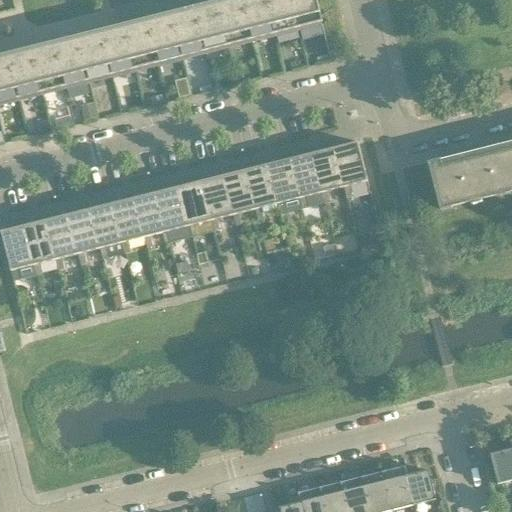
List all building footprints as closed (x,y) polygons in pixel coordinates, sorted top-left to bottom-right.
[(251,39),(241,0),(221,0),(217,1),(228,45),(251,39)] [(274,34),(266,0),(241,0),(251,39),(274,34)] [(297,28),(290,0),(266,0),(274,34),(297,28)] [(322,22),(316,0),(290,0),(297,28),(322,22)] [(228,45),(217,1),(193,7),(205,51),(228,45)] [(205,51),(193,7),(170,13),(181,57),(205,51)] [(181,57),(170,13),(146,19),(157,63),(181,57)] [(157,63),(146,19),(123,25),(134,69),(157,63)] [(134,69),(123,25),(100,30),(111,75),(134,69)] [(111,75),(100,30),(77,36),(88,81),(111,75)] [(88,81),(77,36),(53,42),(64,86),(88,81)] [(64,86),(53,42),(30,48),(41,92),(64,86)] [(41,92),(30,48),(7,54),(18,98),(41,92)] [(0,102),(18,98),(7,54),(0,55),(0,102)] [(70,117),(55,121),(57,129),(72,125),(70,117)] [(367,182),(357,142),(333,148),(343,188),(346,199),(352,198),(350,186),(367,182)] [(511,147),(460,161),(458,156),(428,163),(440,210),(511,192),(511,147)] [(343,188),(333,148),(311,154),(321,193),(324,205),(330,203),(327,192),(343,188)] [(321,193),(311,154),(289,159),(302,210),(308,209),(305,197),(321,193)] [(302,210),(289,159),(267,165),(277,204),(280,216),(302,210)] [(277,204),(267,165),(245,170),(255,210),(258,221),(264,220),(261,208),(277,204)] [(255,210),(245,170),(223,176),(233,216),(236,227),(242,225),(239,214),(255,210)] [(233,216),(223,176),(201,182),(210,221),(214,232),(220,231),(217,220),(233,216)] [(210,221),(201,182),(179,187),(188,227),(191,238),(198,236),(195,225),(210,221)] [(188,227),(179,187),(156,193),(166,232),(169,244),(175,242),(172,231),(188,227)] [(166,232),(156,193),(134,198),(144,238),(147,249),(153,248),(150,236),(166,232)] [(144,238),(134,198),(112,204),(122,243),(125,255),(131,253),(128,242),(144,238)] [(122,243),(112,204),(90,209),(100,249),(102,260),(109,259),(106,247),(122,243)] [(100,249),(90,209),(68,215),(77,255),(80,266),(87,264),(84,253),(100,249)] [(77,255),(68,215),(45,221),(55,260),(58,271),(64,270),(62,258),(77,255)] [(55,260),(45,221),(23,226),(33,266),(36,277),(42,275),(39,264),(55,260)] [(33,266),(23,226),(0,232),(13,283),(20,281),(17,270),(33,266)] [(368,233),(358,236),(359,240),(362,248),(372,245),(370,238),(368,233)] [(187,263),(176,265),(178,275),(189,273),(187,263)] [(498,485),(511,481),(511,449),(511,450),(490,455),(498,485)] [(405,467),(383,472),(392,511),(413,506),(406,476),(407,476),(405,467)] [(428,471),(407,476),(406,476),(413,506),(435,500),(428,471)] [(383,472),(362,477),(370,511),(388,511),(392,511),(383,472)] [(370,511),(362,477),(341,483),(348,511),(370,511)] [(348,511),(341,483),(320,488),(325,511),(348,511)] [(298,493),(300,503),(301,502),(303,511),(325,511),(320,488),(298,493)] [(279,508),(280,511),(303,511),(301,502),(300,503),(279,508)]
